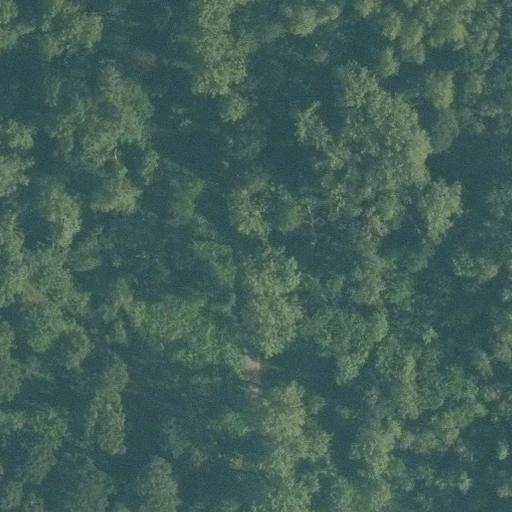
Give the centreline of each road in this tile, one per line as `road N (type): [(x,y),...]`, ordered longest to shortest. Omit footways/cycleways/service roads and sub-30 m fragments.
road 1 (unclassified): [(218,0),(256,458),(250,511)]
road 2 (track): [(256,458),(226,452),(0,266)]
